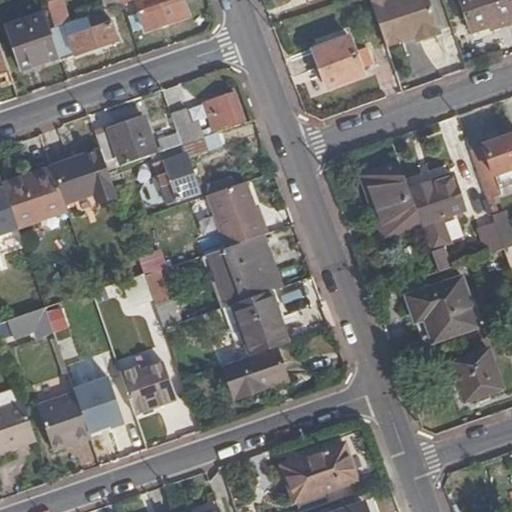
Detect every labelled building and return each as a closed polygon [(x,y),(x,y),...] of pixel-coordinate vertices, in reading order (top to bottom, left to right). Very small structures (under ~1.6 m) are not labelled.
[(188,18),(181,0),(137,0),(133,2),(144,33),(188,18)] [(368,0),(384,48),(401,42),(400,37),(412,33),(413,38),(414,39),(419,42),(434,36),(437,31),(426,0),(368,0)] [(511,2),(511,0),(460,0),(471,32),(487,27),(490,30),(511,22),(511,2)] [(50,31),(43,13),(5,26),(22,74),(60,61),(50,31)] [(50,31),(60,61),(116,43),(110,23),(91,30),(87,18),(50,31)] [(401,42),(413,38),(412,33),(400,37),(401,42)] [(359,74),(347,37),(311,50),(323,87),(359,74)] [(368,43),(354,47),(362,72),(376,68),(368,43)] [(0,75),(9,72),(0,45),(0,75)] [(241,122),(232,95),(204,104),(213,132),(241,122)] [(100,152),(106,171),(139,160),(150,156),(154,155),(142,118),(108,130),(109,132),(95,137),(100,152)] [(193,142),(203,138),(198,124),(188,127),(193,142)] [(221,149),(216,134),(203,138),(193,142),(176,147),(179,157),(153,166),(167,204),(197,194),(186,161),(194,158),(221,149)] [(491,165),(500,191),(511,187),(511,134),(483,144),(491,165)] [(469,155),(475,171),(491,165),(483,144),(467,149),(469,155)] [(154,155),(150,156),(153,166),(179,157),(176,147),(154,155)] [(97,200),(114,194),(106,171),(100,152),(52,168),(55,176),(65,206),(95,195),(97,200)] [(406,188),(397,162),(358,176),(368,202),(376,199),(388,234),(419,223),(408,193),(406,188)] [(475,171),(484,197),(500,191),(491,165),(475,171)] [(24,187),(55,176),(52,168),(21,179),(22,183),(24,187)] [(428,248),(438,244),(457,238),(450,218),(446,219),(444,214),(472,205),(459,169),(429,180),(431,185),(408,193),(419,223),(428,248)] [(18,232),(37,225),(68,214),(67,211),(65,206),(55,176),(24,187),(22,183),(3,190),(5,194),(17,230),(18,232)] [(431,185),(429,180),(406,188),(408,193),(431,185)] [(207,196),(205,196),(207,201),(223,249),(262,236),(243,183),(207,196)] [(0,235),(17,230),(5,194),(0,195),(0,235)] [(376,199),(368,202),(380,237),(388,234),(376,199)] [(492,221),(502,249),(508,247),(496,212),(490,215),(492,221)] [(39,231),(70,220),(68,214),(37,225),(39,231)] [(484,255),(502,249),(492,221),(474,228),(484,255)] [(263,239),(267,252),(278,248),(274,235),(263,239)] [(207,255),(224,306),(229,305),(268,291),(279,287),(267,252),(263,239),(262,236),(223,249),(207,255)] [(436,272),(447,268),(438,244),(428,248),(436,272)] [(143,278),(152,302),(153,307),(168,301),(158,272),(143,278)] [(143,275),(126,281),(135,307),(152,302),(143,278),(143,275)] [(476,326),(460,277),(404,296),(421,345),(476,326)] [(268,291),(229,305),(248,358),(273,350),(286,345),(268,291)] [(52,333),(44,309),(0,324),(0,332),(2,332),(2,333),(17,328),(18,329),(32,324),(37,339),(52,333)] [(248,358),(221,367),(232,402),(285,385),(273,350),(248,358)] [(501,388),(488,350),(450,363),(463,401),(501,388)] [(144,394),(127,400),(132,414),(174,400),(165,375),(141,384),(144,394)] [(141,384),(124,390),(127,400),(144,394),(141,384)] [(89,441),(73,395),(35,408),(50,454),(89,441)] [(0,454),(34,443),(20,403),(0,410),(0,454)] [(283,467),(294,500),(353,480),(341,447),(283,467)]
